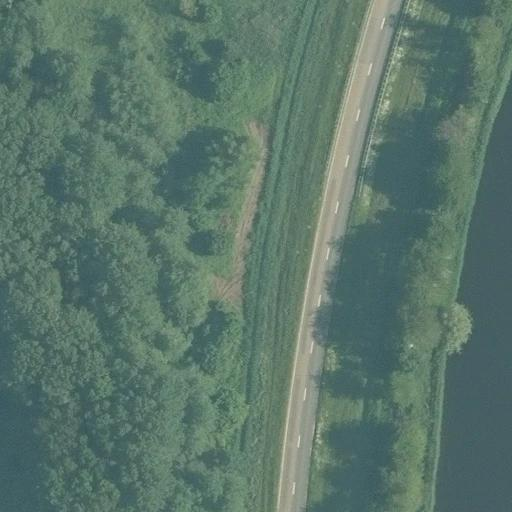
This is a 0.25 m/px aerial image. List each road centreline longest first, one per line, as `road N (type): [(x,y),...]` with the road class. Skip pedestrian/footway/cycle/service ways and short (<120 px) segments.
road 1 (motorway): [(286,511),(314,297),(385,0)]
road 2 (track): [(511,1),(456,201),(417,511)]
